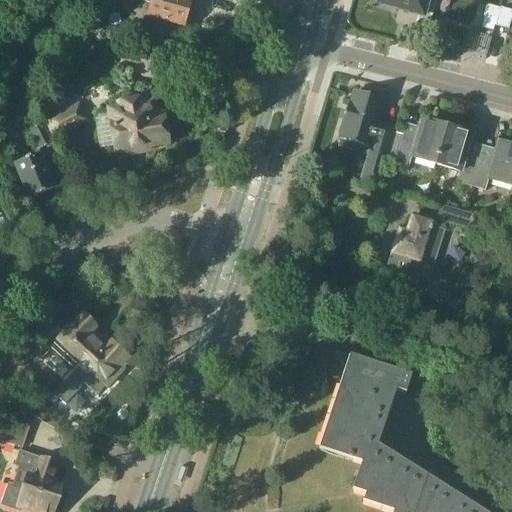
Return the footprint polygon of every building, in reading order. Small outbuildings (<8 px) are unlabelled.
[(137,0),(138,0),(151,4),(147,18),(142,33),(157,37),(178,43),(183,28),(184,28),(191,0),(190,0),(137,0)] [(378,0),(377,4),(397,9),(397,10),(399,11),(412,14),(418,16),(414,29),(427,33),(436,0),(378,0)] [(487,6),(483,18),(497,22),(500,9),(487,6)] [(500,9),(497,22),(510,26),(511,18),(511,11),(500,9)] [(65,38),(73,41),(79,22),(71,19),(65,38)] [(396,128),(395,128),(394,130),(378,125),(384,102),(354,93),(351,104),(350,104),(343,127),(344,128),(341,139),(370,147),(360,182),(379,187),(396,128)] [(128,153),(148,150),(147,144),(163,141),(159,118),(152,119),(150,103),(137,105),(136,100),(121,102),(122,107),(112,109),(118,148),(127,147),(128,153)] [(76,104),(54,116),(45,120),(54,137),(85,121),(76,104)] [(403,135),(394,165),(409,169),(412,158),(435,165),(447,124),(432,120),(431,124),(421,121),(416,139),(403,135)] [(463,129),(447,124),(435,165),(460,172),(457,183),(470,187),(479,157),(467,154),(472,135),(462,133),(463,129)] [(28,130),(38,151),(50,145),(40,125),(28,130)] [(479,157),(470,187),(486,192),(489,181),(511,187),(511,185),(511,142),(509,142),(508,146),(498,143),(493,161),(479,157)] [(15,165),(29,200),(56,189),(41,154),(15,165)] [(473,215),(440,206),(436,220),(469,229),(473,215)] [(398,229),(391,253),(387,265),(428,278),(432,266),(443,232),(436,230),(438,226),(429,223),(429,221),(412,216),(407,232),(398,229)] [(445,308),(446,307),(449,296),(449,295),(428,289),(424,302),(445,308)] [(113,345),(112,344),(105,351),(89,336),(96,329),(83,316),(58,342),(80,363),(94,348),(98,351),(100,349),(106,354),(113,347),(113,345)] [(73,370),(64,380),(73,388),(80,380),(96,395),(100,395),(122,373),(120,371),(130,360),(113,345),(113,347),(106,354),(100,349),(98,351),(94,348),(80,363),(81,364),(74,371),(73,370)] [(350,357),(320,450),(362,464),(353,491),(365,495),(383,501),(381,509),(390,511),(472,511),(377,452),(379,447),(397,392),(406,395),(412,377),(350,357)] [(64,380),(73,370),(66,363),(56,373),(64,380)] [(54,428),(60,417),(41,406),(35,417),(54,428)] [(0,441),(22,448),(29,426),(2,418),(0,422),(0,441)] [(51,484),(58,465),(19,452),(14,465),(19,467),(13,486),(9,485),(1,507),(17,511),(18,508),(29,511),(52,511),(53,511),(54,511),(62,488),(51,484)]
